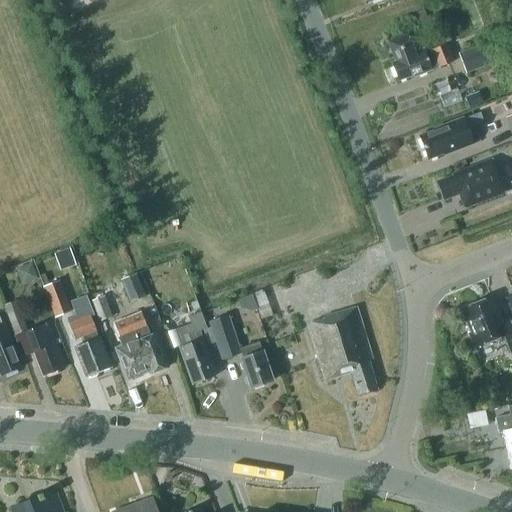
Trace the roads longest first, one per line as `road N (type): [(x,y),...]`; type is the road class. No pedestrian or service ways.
road 1 (tertiary): [(0,430),(289,459),(385,480)]
road 2 (residential): [(412,283),(303,0)]
road 3 (unclassified): [(385,480),(419,332),(412,283)]
